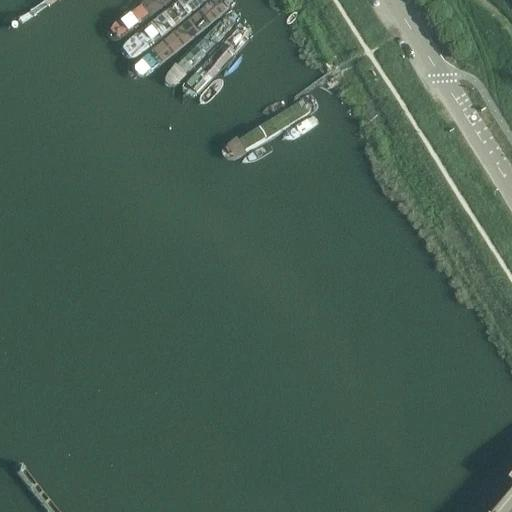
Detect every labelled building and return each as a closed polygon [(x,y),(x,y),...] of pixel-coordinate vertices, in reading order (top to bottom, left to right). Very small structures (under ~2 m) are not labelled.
[(131,32),(132,31),(172,0),(143,0),(122,18),(122,19),(121,21),(121,22),(121,24),(121,25),(122,27),(123,28),(124,29),(125,30),(126,31),(128,31),(129,32),(131,32)] [(142,50),(143,50),(205,0),(178,0),(136,38),(135,39),(134,40),(134,42),(134,43),(134,45),(134,46),(135,47),(136,49),(137,49),(139,50),(140,50),(142,50)] [(153,70),(155,69),(235,0),(209,0),(147,53),(145,54),(144,55),(143,56),(142,58),(142,59),(142,61),(142,62),(142,64),(143,66),(144,67),(145,68),(146,69),(147,70),(149,70),(150,70),(152,70),(153,70)] [(237,5),(173,67),(172,68),(172,69),(172,71),(172,72),(172,74),(173,75),(174,76),(175,77),(177,78),(178,78),(180,78),(181,78),(182,77),(249,14),(250,13),(250,11),(250,10),(250,9),(250,7),(249,6),(248,5),(247,4),(246,3),(244,3),(243,3),(241,3),(240,3),(239,4),(237,5)] [(203,90),(204,89),(263,32),(264,31),(265,30),(266,28),(266,27),(266,25),(265,23),(265,22),(264,21),(262,20),(261,19),(260,18),(258,18),(257,18),(255,18),(253,18),(252,19),(251,20),(193,76),(192,78),(192,79),(192,81),(192,82),(192,84),(193,85),(194,87),(195,88),(197,89),(198,89),(200,90),(201,90),(203,90)] [(219,100),(221,100),(270,56),(259,42),(211,86),(210,87),(210,89),(210,90),(210,92),(210,93),(210,95),(211,96),(212,97),(213,98),(215,99),(216,100),(218,100),(219,100)] [(225,151),(233,163),(318,111),(310,97),(225,151)]
